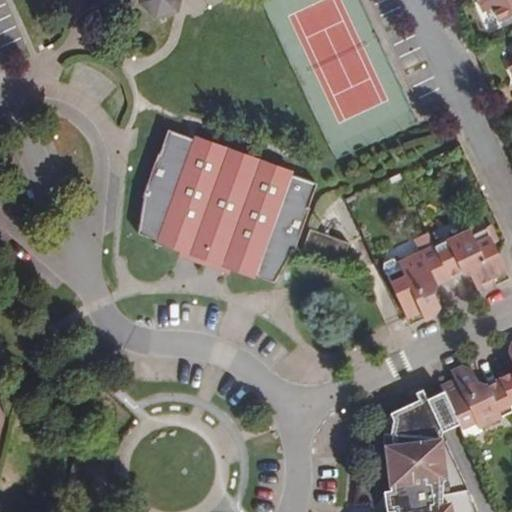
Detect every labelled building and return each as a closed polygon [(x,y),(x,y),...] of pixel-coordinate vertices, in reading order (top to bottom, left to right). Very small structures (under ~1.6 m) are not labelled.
[(138,0),(141,3),(138,7),(152,21),(174,18),(178,0),(138,0)] [(490,9),(496,23),(511,15),(511,0),(474,0),(481,13),(490,9)] [(312,206),(320,181),(295,174),(296,173),(195,142),(194,144),(190,143),(168,136),(161,161),(160,160),(146,204),(148,205),(146,242),(165,248),(165,249),(189,257),(196,253),(200,260),(226,268),(233,264),(236,271),(261,278),(261,277),(281,282),(299,250),(301,250),(314,206),(312,206)] [(486,241),(488,246),(493,244),(486,230),(468,239),(472,248),(486,241)] [(420,325),(432,319),(434,310),(428,299),(433,286),(445,280),(458,275),(463,277),(472,292),(480,296),(492,291),(488,283),(501,276),(504,277),(488,246),(486,241),(472,248),(468,239),(464,233),(430,248),(431,252),(426,250),(393,265),(396,271),(400,280),(388,287),(404,321),(415,316),(420,325)] [(341,252),(308,251),(306,282),(322,277),(330,288),(341,279),(341,252)] [(396,271),(383,277),(388,287),(400,280),(396,271)] [(511,348),(508,350),(506,359),(511,373),(511,379),(484,395),(472,392),(466,377),(461,373),(448,379),(451,389),(440,394),(456,428),(470,422),(474,430),(477,435),(511,418),(511,348)] [(441,437),(420,398),(414,401),(417,408),(389,422),(389,423),(386,433),(384,437),(383,445),(383,451),(384,455),(390,500),(383,501),(384,511),(448,511),(447,508),(437,511),(440,486),(445,485),(439,438),(441,437)] [(456,428),(460,436),(474,430),(470,422),(456,428)]
